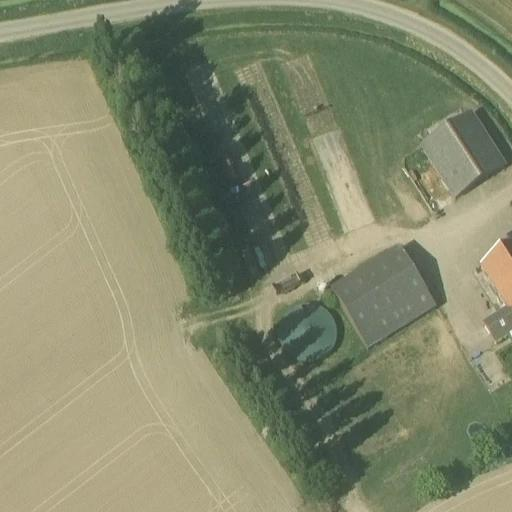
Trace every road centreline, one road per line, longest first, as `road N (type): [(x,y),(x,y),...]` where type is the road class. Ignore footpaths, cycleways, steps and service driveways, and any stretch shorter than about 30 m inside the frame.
road 1 (unclassified): [(271,0),(0,32)]
road 2 (unclassified): [(511,96),(437,37),(372,9),(300,0)]
